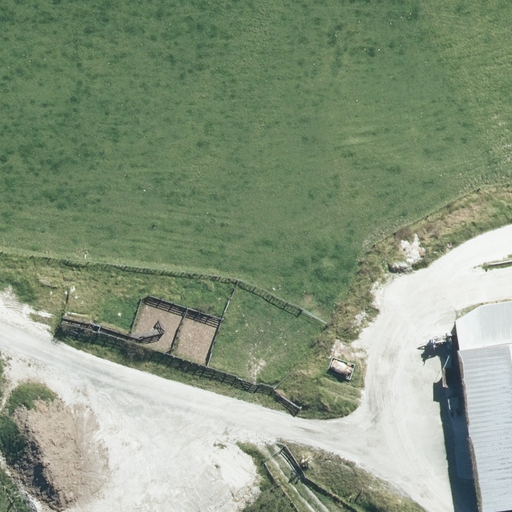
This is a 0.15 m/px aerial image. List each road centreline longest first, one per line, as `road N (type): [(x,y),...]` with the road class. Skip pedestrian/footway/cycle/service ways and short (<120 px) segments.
road 1 (track): [(0,353),(332,457),(412,511)]
road 2 (track): [(511,296),(480,297),(426,319),(390,355),(381,490)]
